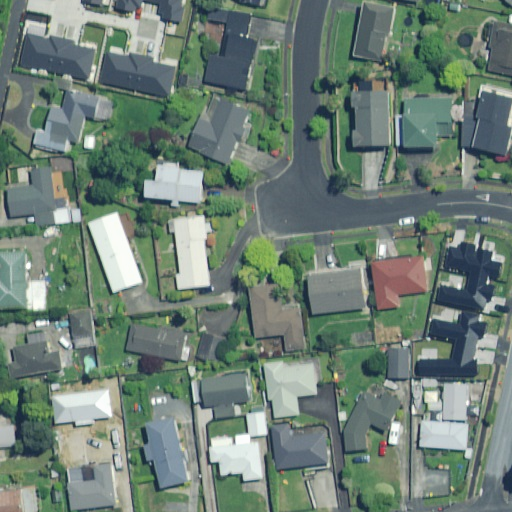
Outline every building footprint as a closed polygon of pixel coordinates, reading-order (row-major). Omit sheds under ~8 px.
[(71,0),(71,2),(95,8),(97,0),(71,0)] [(397,7),(366,1),(357,57),(384,61),(389,33),(392,34),(397,7)] [(251,15),(231,10),(225,35),(230,36),(225,58),(211,54),(205,81),(247,90),(258,40),(246,37),(251,15)] [(511,26),(497,24),(493,47),(495,48),(491,71),(511,74),(511,26)] [(101,29),(81,25),(76,50),(59,46),(55,64),(92,72),(101,29)] [(133,66),(113,62),(109,83),(129,87),(133,66)] [(511,91),(485,86),(478,118),(468,116),(462,145),(510,155),(511,145),(511,91)] [(391,146),(391,92),(357,92),(357,146),(391,146)] [(114,101),(72,93),(71,98),(66,97),(64,110),(50,107),(46,127),(38,125),(34,145),(66,151),(68,141),(81,143),(86,116),(111,121),(114,101)] [(252,110),(223,98),(213,124),(200,119),(188,147),(230,164),(239,143),(241,144),(248,129),(244,128),(252,110)] [(455,137),(455,99),(414,99),(414,115),(399,115),(399,147),(441,147),(441,137),(455,137)] [(169,108),(156,104),(152,118),(164,122),(169,108)] [(94,138),(83,137),(82,148),(93,148),(94,138)] [(180,201),(202,203),(205,170),(182,168),(182,166),(161,164),(160,182),(147,181),(146,198),(173,200),(173,206),(180,207),(180,201)] [(57,211),(51,167),(32,170),(34,185),(7,189),(11,218),(37,214),(39,229),(82,222),(80,207),(57,211)] [(143,282),(118,214),(89,224),(114,293),(143,282)] [(207,239),(205,217),(174,220),(181,274),(176,274),(178,290),(210,286),(205,239),(207,239)] [(0,309),(47,308),(46,281),(28,282),(27,253),(1,254),(2,276),(0,276),(0,309)] [(429,292),(426,257),(373,262),(378,310),(401,308),(400,295),(429,292)] [(488,268),(447,260),(436,318),(477,326),(488,268)] [(367,309),(363,270),(308,276),(312,314),(367,309)] [(283,309),(280,286),(251,289),(256,338),(284,335),(286,351),(306,349),(301,307),(283,309)] [(96,346),(91,313),(70,317),(75,349),(96,346)] [(186,333),(131,324),(126,351),(188,361),(190,348),(184,347),(186,333)] [(47,354),(43,332),(27,335),(28,345),(13,348),(16,363),(9,364),(11,379),(62,370),(59,352),(47,354)] [(228,339),(202,334),(198,357),(224,362),(228,339)] [(411,349),(389,349),(388,378),(410,378),(411,349)] [(285,369),(284,362),(265,365),(270,400),(274,399),(277,418),(300,415),(298,397),(317,395),(314,365),(285,369)] [(250,402),(247,376),(193,382),(196,402),(206,401),(207,407),(215,406),(216,418),(237,416),(236,403),(250,402)] [(467,420),(468,383),(445,383),(444,419),(467,420)] [(423,384),(410,384),(410,404),(423,404),(423,384)] [(388,432),(403,401),(385,393),(381,401),(366,392),(346,425),(347,451),(366,450),(366,436),(372,424),(388,432)] [(174,416),(153,422),(146,423),(150,443),(144,445),(149,462),(155,460),(162,489),(190,482),(174,416)] [(469,425),(422,421),(420,446),(467,450),(469,425)] [(292,438),(290,424),(272,427),(277,470),(330,464),(327,433),(292,438)] [(0,447),(17,446),(15,428),(0,429),(0,447)] [(252,444),(251,435),(211,440),(212,448),(214,462),(222,461),(224,476),(245,473),(246,481),(264,479),(260,443),(252,444)] [(117,506),(112,463),(98,464),(99,481),(69,484),(72,510),(117,506)] [(0,492),(0,511),(39,511),(36,488),(0,492)]
